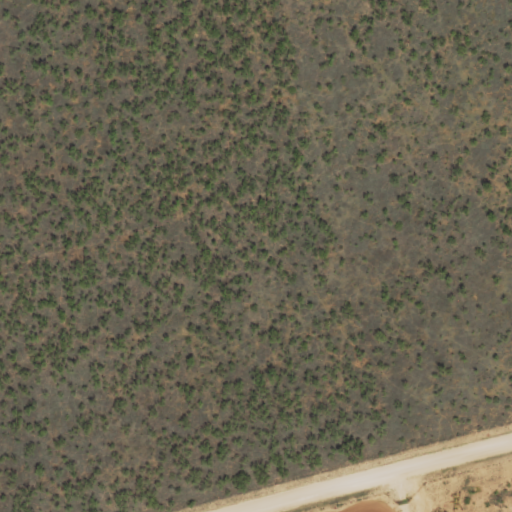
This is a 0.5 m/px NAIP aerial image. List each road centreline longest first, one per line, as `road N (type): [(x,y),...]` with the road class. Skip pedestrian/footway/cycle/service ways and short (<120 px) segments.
road 1 (track): [(511,176),(442,188),(266,248),(0,318)]
road 2 (track): [(397,511),(511,472)]
